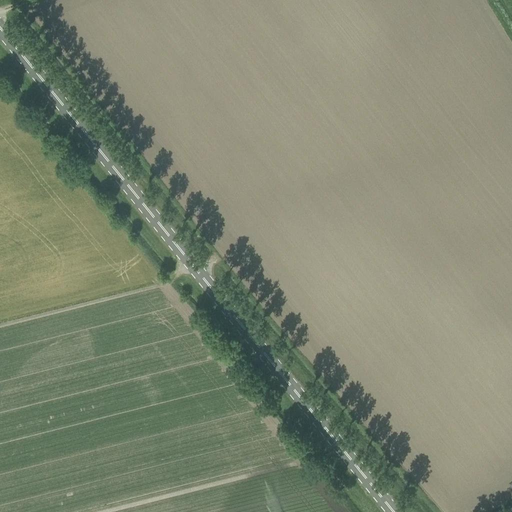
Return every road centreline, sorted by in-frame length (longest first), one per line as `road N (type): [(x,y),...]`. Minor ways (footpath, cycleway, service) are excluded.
road 1 (primary): [(392,511),(0,27)]
road 2 (track): [(0,324),(156,279)]
